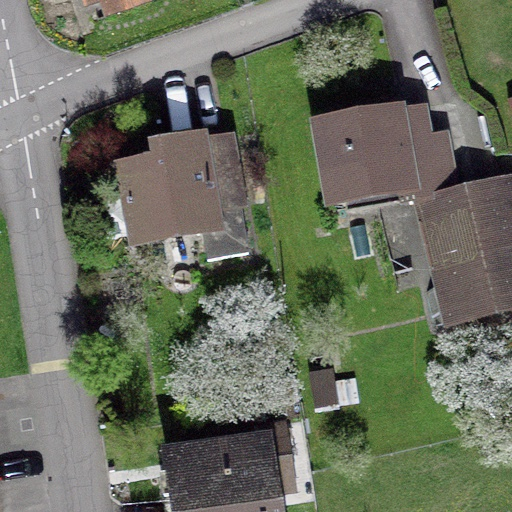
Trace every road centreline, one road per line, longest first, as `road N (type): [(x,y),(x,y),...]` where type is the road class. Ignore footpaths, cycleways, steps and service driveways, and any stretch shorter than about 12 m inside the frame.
road 1 (residential): [(82,511),(22,118)]
road 2 (residential): [(22,118),(326,0)]
